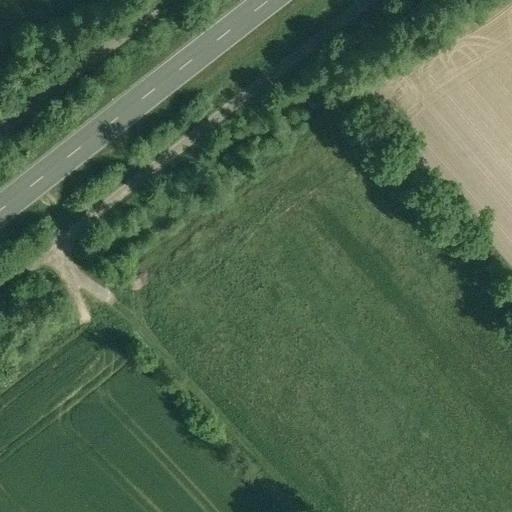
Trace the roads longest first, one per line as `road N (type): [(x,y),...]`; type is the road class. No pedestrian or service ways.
road 1 (unclassified): [(372,0),(0,291)]
road 2 (primary): [(0,209),(267,0)]
road 3 (unclassified): [(172,0),(0,141)]
